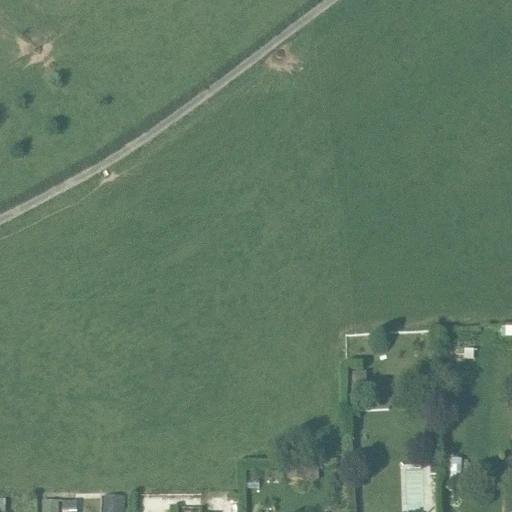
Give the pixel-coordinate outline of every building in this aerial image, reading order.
[(511,329),(501,330),(501,340),(511,339),(511,329)] [(461,482),(462,463),(449,462),(448,482),(461,482)] [(440,465),(429,465),(430,476),(440,476),(440,465)] [(287,482),(303,481),(303,467),(287,467),(287,482)] [(348,488),(334,489),(334,503),(349,503),(348,488)] [(85,511),(102,511),(103,497),(86,497),(85,511)] [(125,511),(126,499),(104,498),(103,511),(125,511)]
